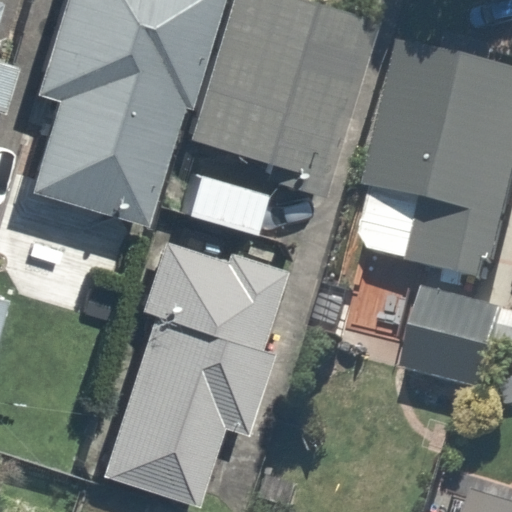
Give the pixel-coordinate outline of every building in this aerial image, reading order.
[(0,0),(0,119),(6,122),(26,63),(0,54),(0,17),(5,0),(0,0)] [(140,232),(211,0),(54,0),(26,94),(44,99),(15,194),(140,232)] [(369,19),(297,0),(223,0),(179,136),(259,163),(253,180),(317,198),(369,19)] [(511,216),(511,76),(406,52),(358,259),(486,288),(491,265),(500,267),(511,216)] [(0,375),(25,296),(69,309),(92,236),(0,208),(0,375)] [(302,270),(156,228),(135,304),(148,308),(101,471),(234,509),(302,270)] [(511,511),(511,504),(490,497),(484,511),(511,511)]
